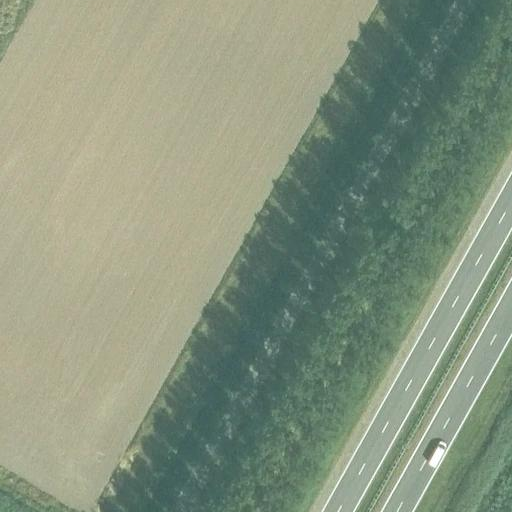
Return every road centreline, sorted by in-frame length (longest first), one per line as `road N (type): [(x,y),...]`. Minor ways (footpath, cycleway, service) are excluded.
road 1 (unclassified): [(179,511),(465,0)]
road 2 (trunk): [(511,199),(337,511)]
road 3 (trunk): [(396,511),(511,305)]
